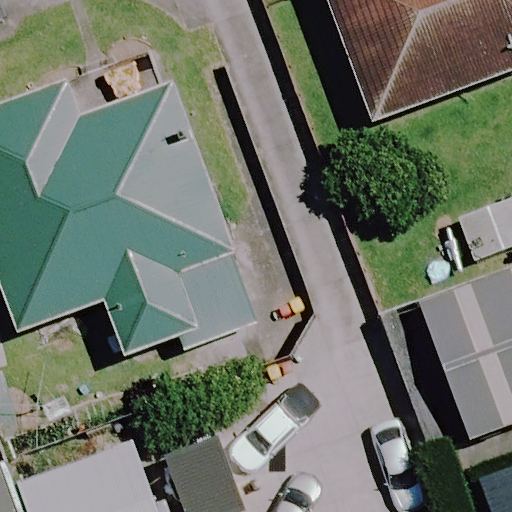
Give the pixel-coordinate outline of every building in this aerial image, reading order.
[(511,0),(324,0),(373,136),(511,87),(511,0)] [(249,334),(175,104),(77,136),(66,103),(0,124),(0,301),(15,347),(107,318),(125,374),(249,334)] [(511,203),(459,219),(477,278),(511,267),(511,203)] [(511,435),(511,290),(424,321),(469,450),(511,435)] [(155,511),(134,453),(20,493),(26,511),(155,511)] [(511,511),(511,470),(497,476),(510,511),(511,511)] [(14,511),(6,486),(0,488),(0,511),(14,511)]
